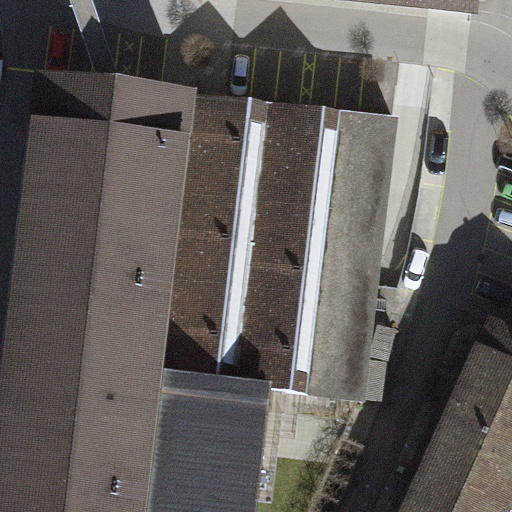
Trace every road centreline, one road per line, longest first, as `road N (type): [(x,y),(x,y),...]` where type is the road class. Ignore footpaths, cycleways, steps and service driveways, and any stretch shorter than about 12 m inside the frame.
road 1 (residential): [(511,73),(488,54),(450,46),(130,0)]
road 2 (unclassified): [(0,238),(27,0)]
